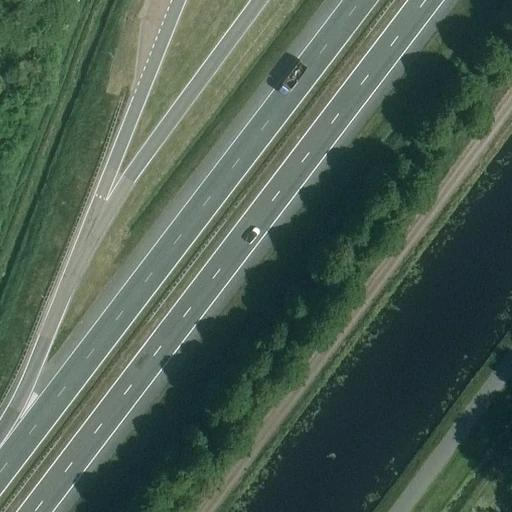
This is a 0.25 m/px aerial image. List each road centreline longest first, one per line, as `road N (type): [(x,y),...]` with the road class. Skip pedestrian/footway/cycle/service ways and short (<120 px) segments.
road 1 (motorway): [(40,511),(430,0)]
road 2 (motorway): [(359,0),(1,468)]
road 3 (track): [(511,102),(204,511)]
road 4 (motorway): [(43,338),(1,468)]
